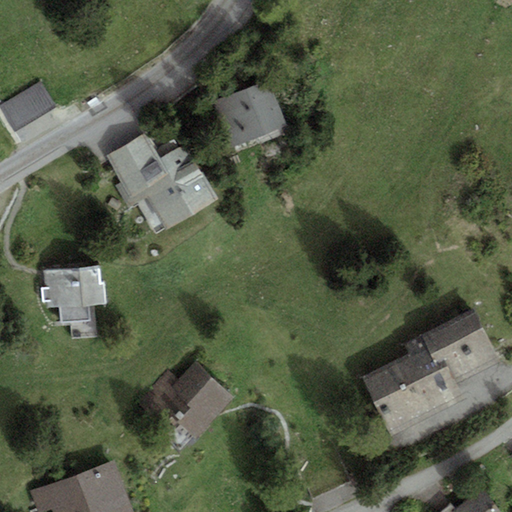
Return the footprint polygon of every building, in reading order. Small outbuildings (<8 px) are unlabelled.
[(288,126),(270,80),(213,102),(230,148),(288,126)] [(56,107),(40,81),(0,104),(0,106),(15,131),(56,107)] [(145,133),(106,156),(121,182),(114,186),(128,209),(147,198),(166,229),(218,199),(185,144),(161,158),(145,133)] [(100,266),(44,270),(45,287),(41,288),(42,302),(47,302),(47,308),(60,307),(61,322),(90,320),(89,307),(108,305),(106,281),(101,282),(100,266)] [(476,309),(404,344),(408,354),(362,376),(391,437),(466,400),(458,384),(502,362),(476,309)] [(235,398),(196,361),(177,381),(167,372),(138,403),(149,414),(144,418),(179,450),(192,436),(196,440),(235,398)] [(136,511),(115,458),(30,491),(38,511),(41,511),(52,508),(53,511),(136,511)] [(451,504),(440,511),(503,511),(483,487),(455,509),(451,504)]
